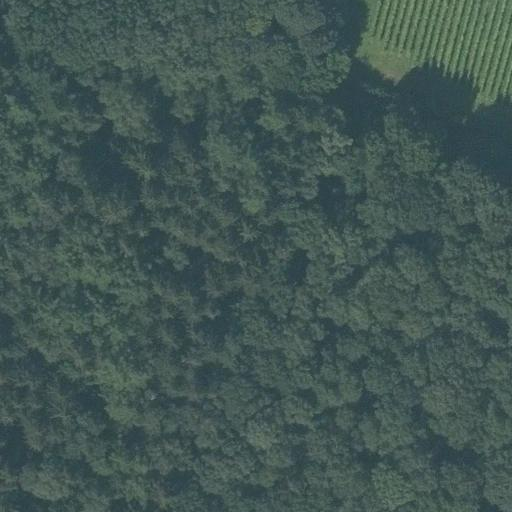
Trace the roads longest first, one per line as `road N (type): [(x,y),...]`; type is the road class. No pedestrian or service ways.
road 1 (track): [(159,511),(295,159),(316,79)]
road 2 (track): [(511,145),(316,79),(326,0)]
